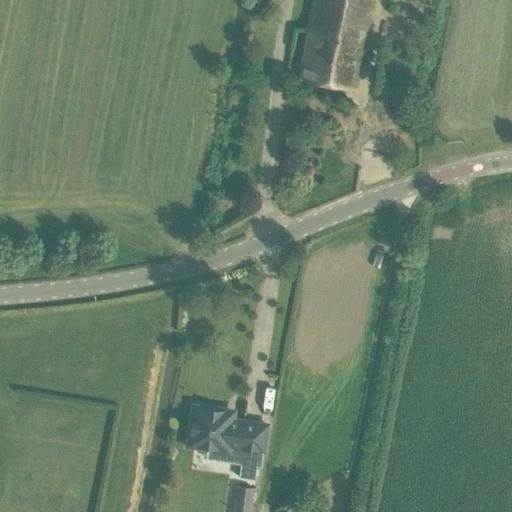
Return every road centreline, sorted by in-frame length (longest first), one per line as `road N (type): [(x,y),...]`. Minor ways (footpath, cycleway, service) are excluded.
road 1 (unclassified): [(0,295),(188,267),(450,174),(511,163)]
road 2 (track): [(188,267),(179,199),(213,0)]
